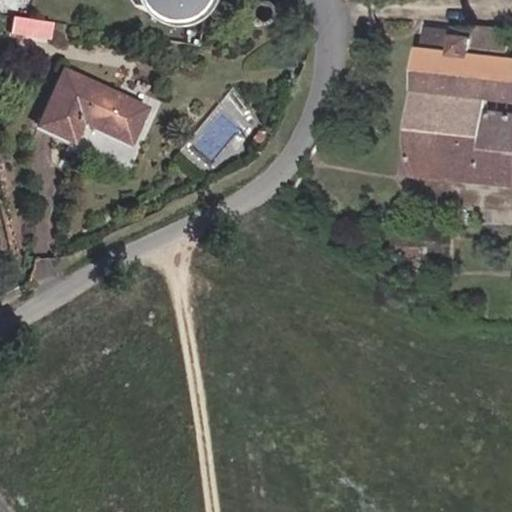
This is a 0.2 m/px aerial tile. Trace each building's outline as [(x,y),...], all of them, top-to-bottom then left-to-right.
[(133,0),(136,3),(141,6),(146,8),(153,8),(158,7),(163,5),(166,2),(167,0),(133,0)] [(265,17),(265,12),(264,8),(261,4),(255,2),(250,3),(245,7),(243,10),(242,16),(244,20),(246,23),(249,26),(256,26),(260,24),(263,21),(265,17)] [(48,40),(50,24),(11,18),(9,34),(48,40)] [(511,101),(511,59),(511,60),(511,49),(511,31),(478,28),(477,39),(457,37),(457,33),(427,29),(424,50),(422,50),(405,175),(511,186),(511,115),(486,113),(487,98),(511,101)] [(127,144),(143,109),(61,71),(36,127),(70,142),(79,122),(127,144)]
